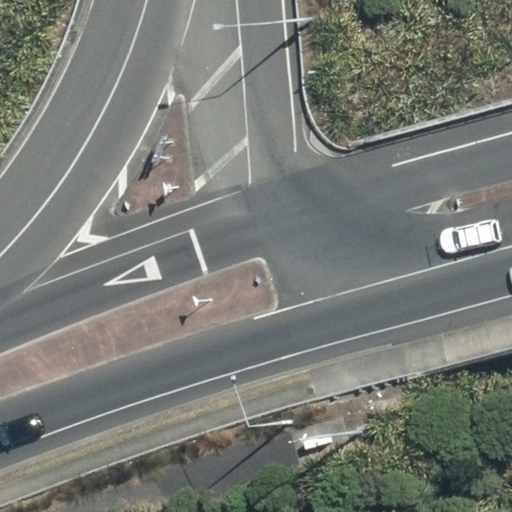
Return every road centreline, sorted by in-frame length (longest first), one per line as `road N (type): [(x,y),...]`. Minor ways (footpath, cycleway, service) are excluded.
road 1 (secondary): [(387,281),(0,430)]
road 2 (secondary): [(0,319),(297,214)]
road 3 (motorway): [(0,261),(50,202),(103,110),(146,0)]
road 4 (motorway): [(297,214),(274,172),(240,0)]
road 5 (secondary): [(297,214),(511,157)]
road 6 (secondary): [(511,249),(387,281)]
